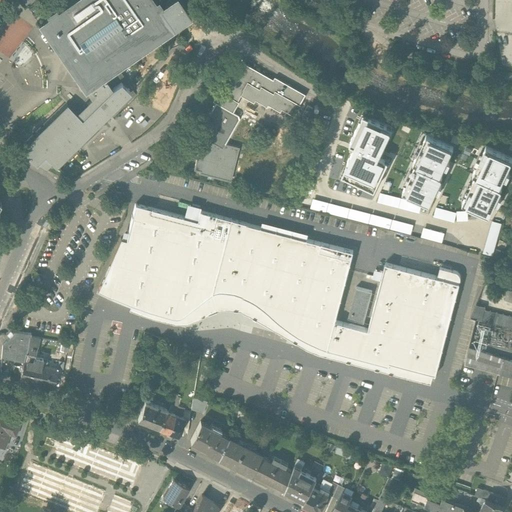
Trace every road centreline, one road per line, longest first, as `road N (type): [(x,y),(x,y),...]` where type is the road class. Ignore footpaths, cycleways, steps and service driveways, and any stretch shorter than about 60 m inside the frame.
road 1 (residential): [(289,511),(126,432),(0,392)]
road 2 (residential): [(50,202),(165,131),(221,29)]
